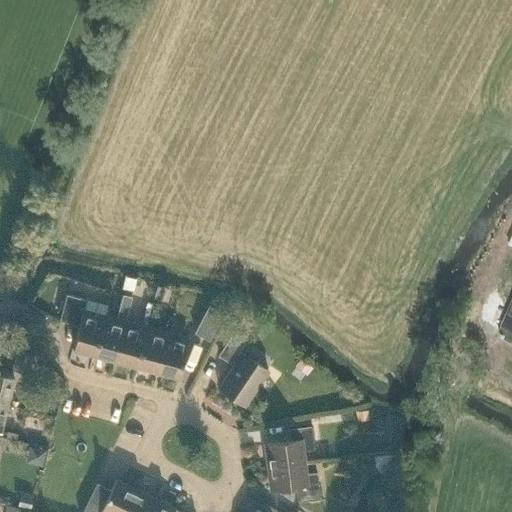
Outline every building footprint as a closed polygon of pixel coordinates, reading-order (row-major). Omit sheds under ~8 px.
[(136,277),(124,275),(122,288),(133,291),(136,277)] [(157,285),(154,299),(167,303),(171,289),(157,285)] [(84,309),(87,299),(66,294),(59,320),(79,325),(73,348),(94,354),(105,315),(104,314),(84,309)] [(116,318),(105,315),(94,354),(115,360),(126,320),(125,320),(131,297),(122,294),(116,318)] [(511,301),(499,332),(503,333),(502,336),(511,341),(511,301)] [(223,312),(208,304),(194,332),(209,340),(223,312)] [(115,360),(136,365),(146,326),(126,320),(115,360)] [(136,365),(157,371),(167,332),(146,326),(136,365)] [(167,332),(157,371),(178,377),(189,337),(167,332)] [(232,335),(219,355),(234,365),(218,388),(245,406),(268,371),(238,351),(244,343),(232,335)] [(19,351),(13,370),(26,375),(33,355),(19,351)] [(313,367),(301,358),(295,367),(307,376),(313,367)] [(0,373),(0,402),(8,405),(14,377),(0,373)] [(267,466),(305,461),(303,450),(314,449),(311,426),(288,429),(290,440),(264,443),(267,466)] [(390,435),(387,445),(400,448),(402,438),(390,435)] [(305,461),(267,466),(270,490),(296,487),(298,502),(320,499),(317,472),(306,473),(305,461)] [(124,511),(136,489),(116,479),(111,490),(99,511),(124,511)] [(99,511),(111,490),(97,483),(82,511),(99,511)] [(124,511),(148,511),(155,498),(136,489),(124,511)] [(20,496),(17,506),(30,508),(32,498),(20,496)] [(155,498),(148,511),(173,511),(175,508),(155,498)] [(369,511),(375,504),(365,498),(357,511),(369,511)]
